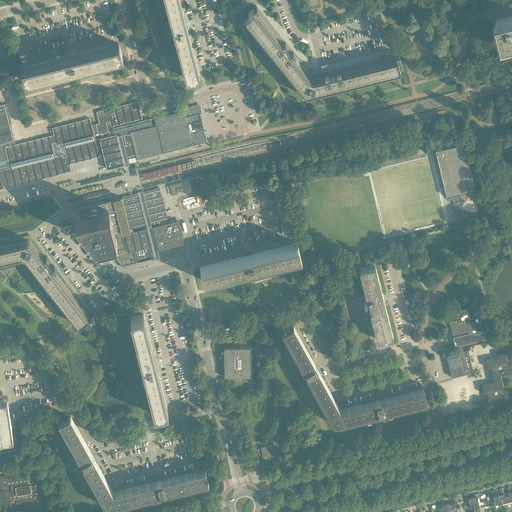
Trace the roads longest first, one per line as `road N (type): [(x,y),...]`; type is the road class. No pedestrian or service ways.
road 1 (secondary): [(511,432),(254,496)]
road 2 (secondary): [(257,510),(511,446)]
road 3 (residential): [(411,344),(324,366),(292,314),(202,336)]
road 4 (unclassified): [(181,417),(94,439),(71,406),(15,414)]
road 5 (residential): [(12,98),(21,131),(146,96)]
road 6 (residential): [(411,344),(387,258),(355,263),(361,286),(352,288)]
road 7 (residential): [(41,233),(97,303),(146,271)]
